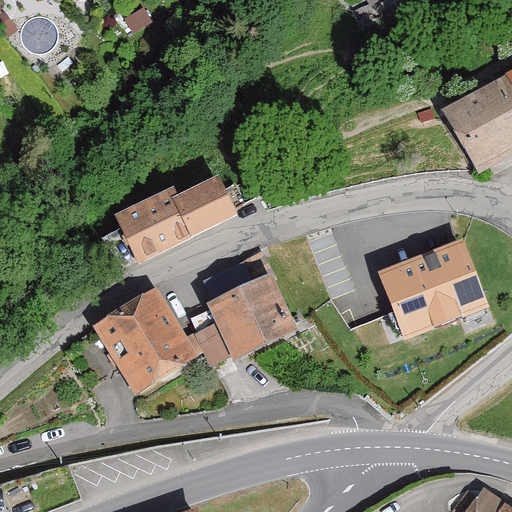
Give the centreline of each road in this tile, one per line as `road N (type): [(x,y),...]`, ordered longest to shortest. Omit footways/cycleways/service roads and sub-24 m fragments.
road 1 (residential): [(0,384),(158,270),(244,236),(424,191),(479,195),(511,209)]
road 2 (residential): [(0,470),(125,437),(325,403),(352,415),(361,447)]
road 3 (secondary): [(361,447),(281,459),(126,511)]
road 4 (residential): [(421,448),(449,406),(511,359)]
